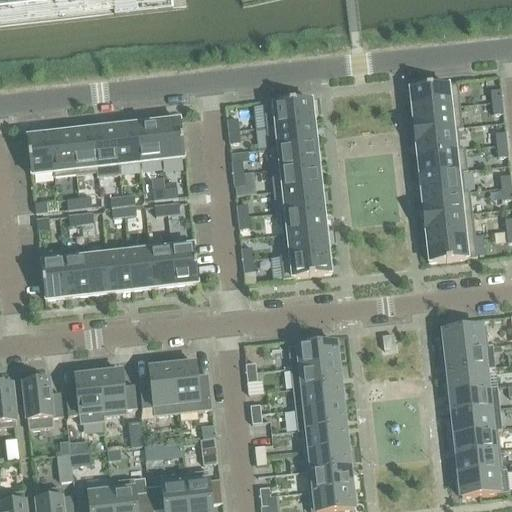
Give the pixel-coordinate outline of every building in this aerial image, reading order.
[(114,17),(172,10),(170,0),(0,0),(0,20),(113,8),(114,17)] [(457,89),(409,94),(411,116),(459,110),(457,89)] [(501,94),(491,95),(492,107),(502,106),(501,94)] [(263,109),(266,132),(313,127),(310,104),(263,109)] [(502,106),(492,107),(493,119),(503,118),(502,106)] [(459,110),(411,116),(413,137),(457,132),(462,132),(459,110)] [(227,124),(228,136),(238,135),(237,123),(227,124)] [(180,125),(157,128),(161,164),(184,162),(180,125)] [(266,132),(268,153),(315,148),(313,127),(266,132)] [(157,128),(136,130),(140,167),(161,164),(157,128)] [(140,167),(136,130),(114,132),(118,169),(140,167)] [(118,169),(114,132),(93,135),(97,176),(98,181),(119,178),(118,169)] [(457,132),(413,137),(416,159),(459,154),(457,132)] [(93,135),(71,137),(75,174),(76,178),(97,176),(93,135)] [(238,135),(228,136),(230,148),(240,147),(238,135)] [(71,137),(50,140),(54,176),(75,174),(71,137)] [(505,137),(495,138),(497,150),(507,149),(505,137)] [(54,176),(50,140),(27,142),(29,159),(31,179),(54,176)] [(315,148),(268,153),(270,175),(317,170),(315,148)] [(507,149),(497,150),(498,162),(508,160),(507,149)] [(459,154),(416,159),(418,180),(462,175),(466,175),(464,153),(459,154)] [(235,164),(225,166),(227,178),(237,176),(235,164)] [(270,175),(273,196),(320,191),(317,170),(270,175)] [(462,175),(418,180),(420,202),(464,197),(462,175)] [(239,188),(237,176),(227,178),(228,189),(239,188)] [(510,180),(500,181),(502,193),(511,191),(510,180)] [(320,191),(273,196),(275,218),(280,217),(322,212),(320,191)] [(511,195),(511,191),(502,193),(503,205),(511,203),(511,195)] [(164,193),(165,203),(177,201),(176,192),(164,193)] [(153,204),(165,203),(164,193),(152,194),(153,204)] [(464,197),(420,202),(423,223),(471,218),(469,196),(464,197)] [(134,200),(122,201),(123,211),(135,210),(134,200)] [(90,201),(78,202),(79,212),(91,211),(90,201)] [(123,211),(122,201),(110,202),(111,212),(123,211)] [(79,212),(78,202),(66,204),(68,214),(79,212)] [(47,217),(46,207),(34,209),(35,219),(47,217)] [(178,207),(166,209),(167,219),(179,217),(178,207)] [(241,207),(231,208),(232,220),(242,218),(241,207)] [(167,219),(166,209),(154,210),(155,220),(167,219)] [(123,211),(124,221),(136,220),(135,210),(123,211)] [(112,222),(124,221),(123,211),(111,212),(112,222)] [(325,234),(322,212),(280,217),(282,239),(325,234)] [(80,218),(81,228),(93,227),(92,217),(80,218)] [(69,229),(81,228),(80,218),(68,220),(69,229)] [(234,232),(244,230),(242,218),(232,220),(234,232)] [(471,218),(423,223),(425,245),(474,239),(471,218)] [(49,233),(48,223),(36,224),(37,234),(49,233)] [(285,260),(327,255),(325,234),(282,239),(285,260)] [(474,239),(425,245),(428,270),(476,264),(474,239)] [(193,246),(170,248),(175,289),(198,287),(194,252),(193,246)] [(175,289),(170,248),(149,250),(149,255),(154,292),(175,289)] [(243,265),(253,264),(251,252),(241,253),(243,265)] [(45,304),(68,301),(64,265),(63,255),(40,258),(45,304)] [(128,258),(132,294),(154,292),(149,255),(128,258)] [(330,280),(327,255),(285,260),(280,261),(283,286),(330,280)] [(111,297),(132,294),(128,258),(107,260),(111,297)] [(111,297),(107,260),(85,262),(89,299),(111,297)] [(68,301),(89,299),(85,262),(64,265),(68,301)] [(254,276),(253,264),(243,265),(244,277),(254,276)] [(485,330),(443,334),(445,356),(492,351),(492,350),(487,350),(485,330)] [(393,339),(382,340),(384,354),(395,353),(393,339)] [(335,346),(288,351),(290,373),(337,368),(335,346)] [(492,351),(445,356),(447,376),(495,371),(492,351)] [(255,367),(245,369),(246,378),(256,377),(255,367)] [(195,368),(172,370),(177,418),(212,414),(208,382),(208,378),(197,380),(195,368)] [(337,368),(290,373),(290,374),(300,373),(302,392),(292,393),(340,388),(337,368)] [(149,387),(140,389),(142,411),(152,410),(153,420),(157,420),(177,418),(172,370),(148,373),(149,387)] [(495,371),(447,376),(450,397),(497,392),(497,391),(487,392),(485,373),(495,372),(495,371)] [(122,375),(98,378),(103,421),(127,418),(126,413),(137,412),(135,389),(124,390),(122,375)] [(256,377),(246,378),(247,387),(257,386),(256,377)] [(76,396),(65,397),(68,419),(78,418),(80,428),(103,426),(103,421),(98,378),(74,381),(76,396)] [(48,384),(23,387),(28,434),(53,432),(52,421),(63,420),(60,397),(50,398),(48,384)] [(0,432),(16,431),(11,387),(0,388),(0,432)] [(340,388),(292,393),(295,414),(342,409),(340,388)] [(497,392),(450,397),(452,418),(499,412),(497,392)] [(260,409),(250,410),(251,419),(261,418),(260,409)] [(342,409),(295,414),(297,435),(344,430),(342,409)] [(499,412),(452,418),(454,439),(502,433),(499,412)] [(261,418),(251,419),(252,428),(262,427),(261,418)] [(131,450),(144,448),(142,423),(129,424),(131,450)] [(344,430),(297,435),(297,436),(302,435),(304,455),(347,450),(344,430)] [(502,433),(454,439),(456,459),(499,454),(497,435),(502,434),(502,433)] [(214,443),(200,445),(203,470),(217,468),(214,443)] [(77,446),(68,447),(69,458),(78,457),(77,446)] [(180,447),(152,450),(153,465),(182,462),(180,447)] [(264,450),(254,451),(255,460),(265,459),(264,450)] [(347,450),(304,455),(306,476),(349,471),(347,450)] [(499,454),(456,459),(459,480),(506,475),(506,474),(501,474),(499,454)] [(78,457),(69,458),(70,459),(70,468),(71,471),(80,470),(78,457)] [(70,459),(56,461),(57,469),(70,468),(70,459)] [(265,459),(255,460),(256,470),(266,469),(265,459)] [(349,471),(306,476),(309,496),(351,492),(349,471)] [(208,475),(184,478),(187,511),(211,511),(211,509),(222,508),(219,484),(209,485),(208,475)] [(506,475),(459,480),(461,501),(509,496),(506,475)] [(162,490),(151,491),(153,511),(187,511),(184,478),(161,481),(162,490)] [(88,498),(77,500),(78,511),(113,511),(111,496),(110,496),(109,486),(110,486),(110,481),(109,482),(86,484),(88,498)] [(110,486),(109,486),(110,496),(111,496),(113,511),(136,511),(135,498),(146,497),(145,485),(144,482),(134,484),(110,486)] [(60,492),(35,495),(37,511),(72,511),(72,500),(61,501),(60,492)] [(269,492),(259,493),(260,502),(270,501),(269,492)] [(353,511),(351,492),(309,496),(310,511),(353,511)] [(0,511),(24,511),(24,505),(23,496),(0,498),(0,511)] [(270,501),(260,502),(261,511),(271,510),(270,501)]
